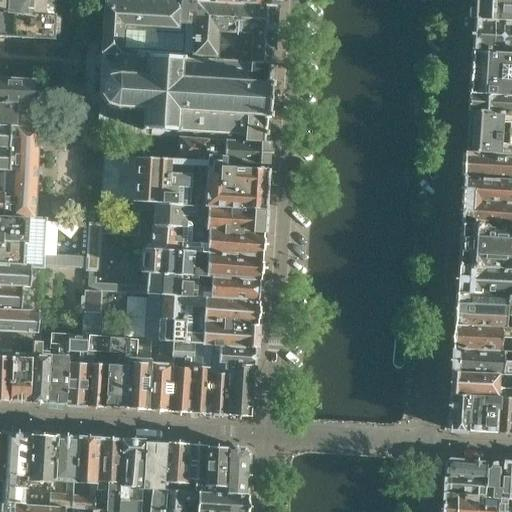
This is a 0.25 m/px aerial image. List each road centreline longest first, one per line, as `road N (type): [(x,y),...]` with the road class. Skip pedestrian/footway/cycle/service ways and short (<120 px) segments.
road 1 (residential): [(428,444),(457,0)]
road 2 (residential): [(296,0),(265,435)]
road 3 (residential): [(0,418),(265,435)]
road 4 (residential): [(428,444),(265,435)]
